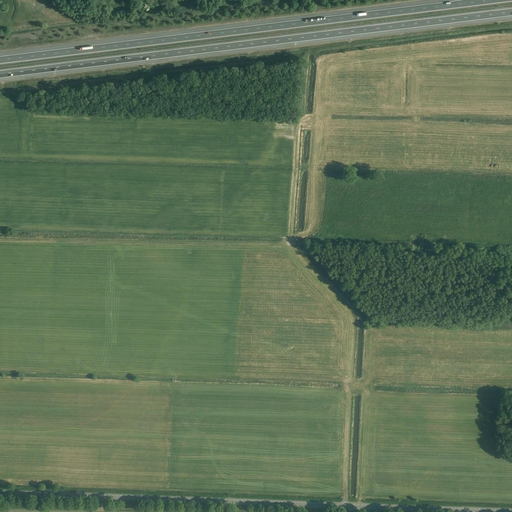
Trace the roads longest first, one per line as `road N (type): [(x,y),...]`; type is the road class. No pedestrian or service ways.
road 1 (motorway): [(0,74),(511,12)]
road 2 (motorway): [(493,0),(0,60)]
road 3 (tertiary): [(0,492),(490,511)]
